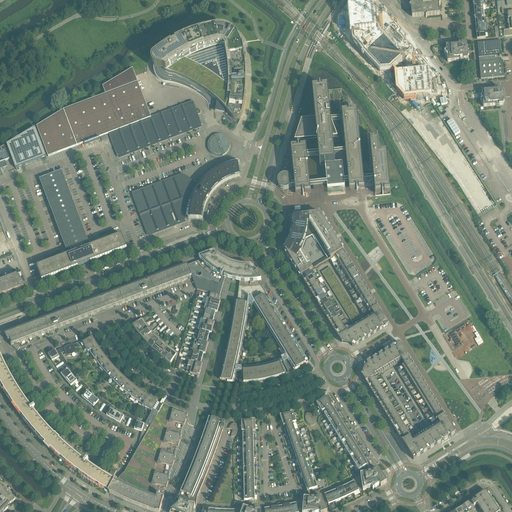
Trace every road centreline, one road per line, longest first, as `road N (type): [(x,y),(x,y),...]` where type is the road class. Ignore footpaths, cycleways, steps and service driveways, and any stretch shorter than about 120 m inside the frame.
road 1 (unclassified): [(215,129),(200,101),(156,81),(149,69),(166,47),(229,28),(246,45),(249,71),(235,139)]
road 2 (tertiary): [(258,205),(299,63),(335,0)]
road 3 (residential): [(97,323),(127,366),(168,396),(177,379),(147,359),(116,316)]
road 4 (residential): [(268,409),(293,486),(269,493),(263,410)]
road 5 (unclassified): [(252,146),(243,182),(218,197),(209,222),(139,249)]
road 6 (tertiary): [(324,0),(287,65),(263,150)]
road 7 (residential): [(425,316),(362,212),(351,205),(331,210)]
road 8 (tertiary): [(335,358),(261,236)]
road 9 (residential): [(398,332),(330,222),(331,210)]
road 10 (unknown): [(383,308),(365,316),(328,263),(352,314)]
road 11 (residential): [(129,441),(63,397),(32,349)]
road 12 (unclassified): [(111,171),(101,146),(0,183)]
